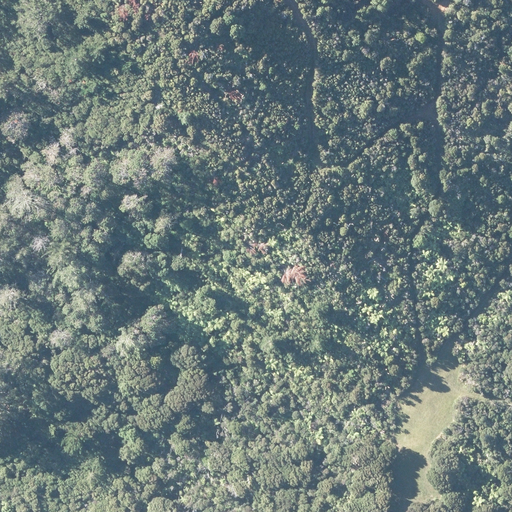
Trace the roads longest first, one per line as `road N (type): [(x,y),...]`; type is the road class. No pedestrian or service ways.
road 1 (track): [(290,0),(312,39),(307,85),(311,154),(319,166),(357,154),(400,118),(434,120),(439,186),(411,245),(413,313),(423,362),(451,381)]
road 2 (track): [(511,398),(455,392),(447,367),(451,338),(511,264)]
